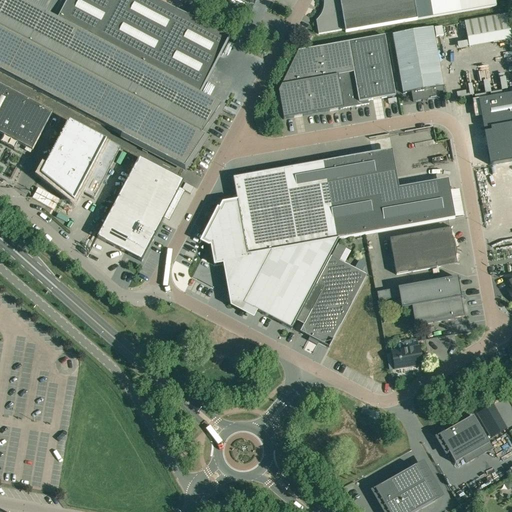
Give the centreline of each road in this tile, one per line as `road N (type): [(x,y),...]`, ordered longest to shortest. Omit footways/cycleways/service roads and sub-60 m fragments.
road 1 (unclassified): [(499,336),(458,135),(439,118),(265,146),(233,142)]
road 2 (unclassified): [(199,498),(116,372),(0,269)]
road 3 (unclassified): [(309,368),(371,400),(388,400),(499,336)]
road 4 (unclassified): [(171,294),(144,303),(124,299),(0,190)]
road 5 (primary): [(140,362),(0,238)]
road 6 (unclassified): [(171,294),(165,264),(233,142)]
road 7 (unclassified): [(233,142),(306,0)]
road 8 (unclassified): [(309,368),(171,294)]
